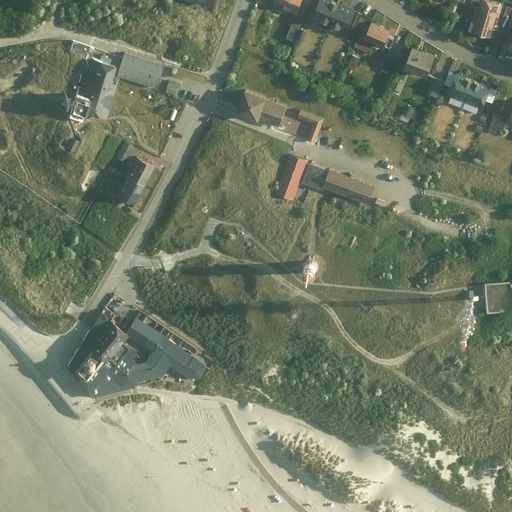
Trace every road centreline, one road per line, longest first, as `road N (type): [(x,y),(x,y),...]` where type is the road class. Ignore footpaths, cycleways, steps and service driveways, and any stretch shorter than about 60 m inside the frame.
road 1 (residential): [(245,0),(201,114),(77,337)]
road 2 (track): [(466,417),(351,351),(285,282),(228,267),(203,251)]
road 3 (residential): [(358,0),(476,70),(511,81)]
road 4 (track): [(380,369),(444,336),(477,297)]
